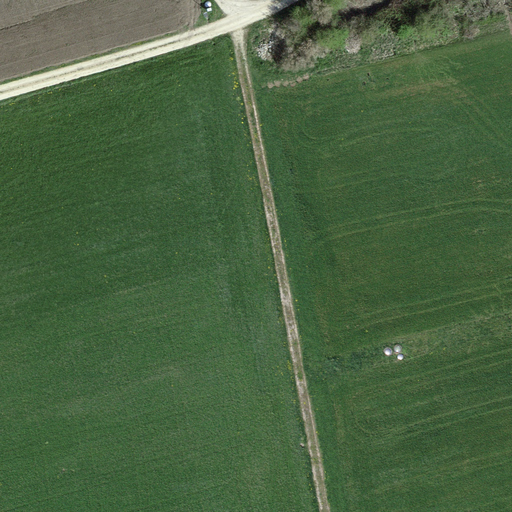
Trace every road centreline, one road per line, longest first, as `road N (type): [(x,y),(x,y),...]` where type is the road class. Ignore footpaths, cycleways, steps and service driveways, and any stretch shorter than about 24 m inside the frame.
road 1 (track): [(323,511),(220,0)]
road 2 (unclassified): [(274,0),(230,21),(0,88)]
